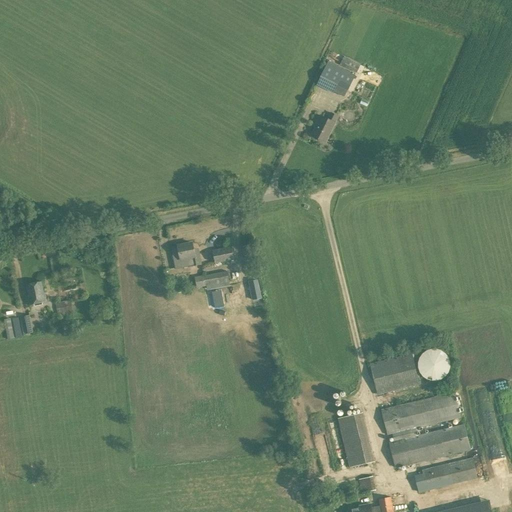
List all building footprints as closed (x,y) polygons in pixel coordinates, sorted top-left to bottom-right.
[(356,73),(360,65),(348,59),(343,67),(356,73)] [(348,91),(355,75),(328,62),(316,85),(333,93),(337,86),(348,91)] [(335,122),(338,116),(331,113),(328,118),(320,115),(314,128),(315,128),(312,136),(326,143),(336,123),(335,122)] [(195,254),(192,243),(178,246),(172,247),(176,269),(194,265),(201,264),(199,253),(195,254)] [(215,264),(234,260),(232,247),(212,250),(215,264)] [(197,288),(229,282),(227,271),(195,277),(197,288)] [(30,305),(46,301),(42,282),(26,285),(30,305)] [(251,283),(230,287),(231,295),(252,292),(251,283)] [(74,285),(60,285),(60,294),(75,294),(74,285)] [(58,316),(73,313),(70,299),(56,302),(58,316)] [(32,333),(29,316),(20,317),(23,334),(32,333)] [(433,381),(436,381),(439,380),(441,379),(443,378),(445,376),(447,374),(448,372),(449,369),(450,366),(450,363),(449,361),(448,358),(447,356),(445,354),(443,352),(441,351),(438,350),(435,349),(433,349),(430,349),(427,350),(425,351),(423,353),(421,355),(420,357),(418,360),(418,362),(418,365),(418,368),(418,370),(420,373),(421,375),(423,377),(425,379),(428,380),(430,381),(433,381)] [(378,394),(420,385),(413,354),(371,364),(378,394)] [(417,436),(415,429),(461,417),(455,392),(381,410),(387,435),(392,434),(394,442),(389,443),(396,469),(469,451),(463,425),(417,436)] [(341,428),(365,422),(362,413),(338,418),(341,428)] [(477,478),(472,458),(448,464),(451,477),(453,484),(477,478)] [(436,481),(433,468),(422,470),(426,483),(436,481)] [(360,486),(374,483),(373,476),(359,480),(360,486)] [(393,511),(391,497),(379,499),(380,507),(372,508),(371,504),(361,506),(362,508),(352,509),(352,511),(393,511)]
